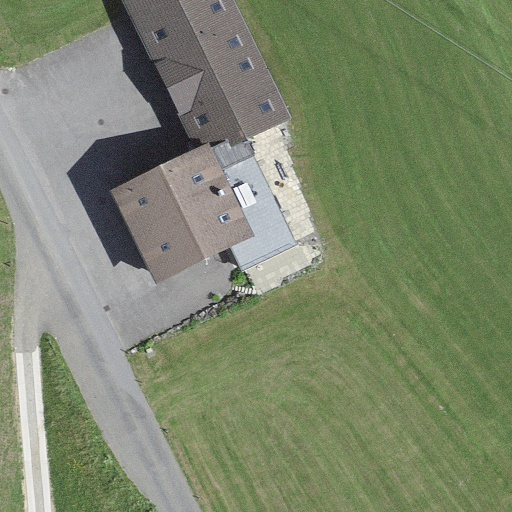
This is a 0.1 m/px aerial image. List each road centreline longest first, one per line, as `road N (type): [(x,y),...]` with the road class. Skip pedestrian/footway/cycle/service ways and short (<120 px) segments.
road 1 (unclassified): [(183,511),(0,144)]
road 2 (track): [(41,511),(23,355),(53,250)]
